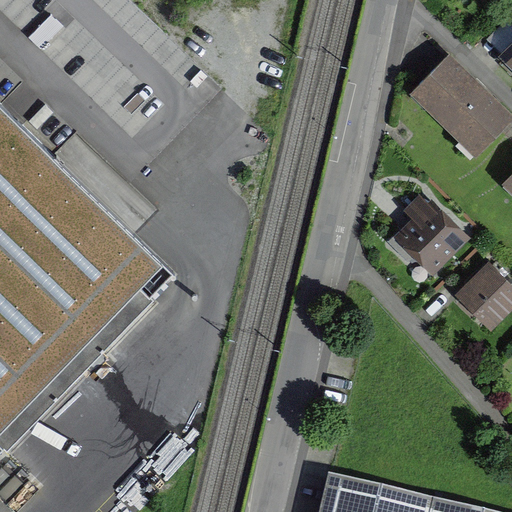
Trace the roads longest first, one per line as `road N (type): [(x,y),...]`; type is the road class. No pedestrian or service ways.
road 1 (residential): [(263,511),(383,0)]
road 2 (unknown): [(412,0),(511,97)]
